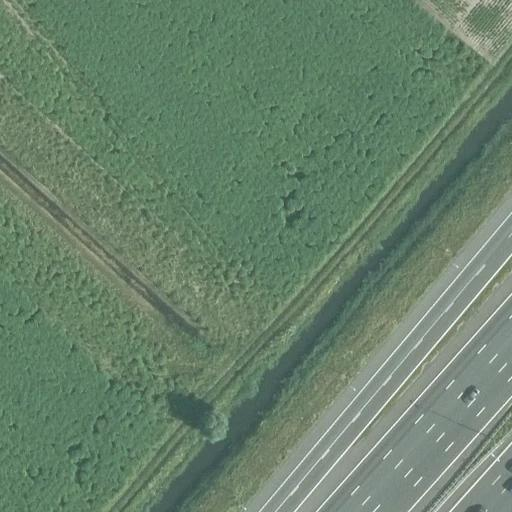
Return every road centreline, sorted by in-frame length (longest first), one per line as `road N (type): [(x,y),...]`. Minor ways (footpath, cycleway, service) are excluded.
road 1 (motorway): [(511,231),(275,511)]
road 2 (motorway): [(511,337),(359,511)]
